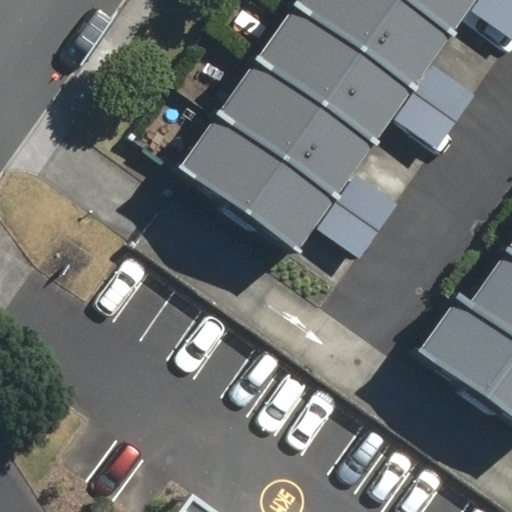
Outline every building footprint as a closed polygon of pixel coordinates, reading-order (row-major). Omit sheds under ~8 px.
[(281,0),(164,166),(281,247),(456,0),(281,0)] [(511,0),(472,0),(467,9),(506,36),(511,26),(511,0)] [(429,65),(392,118),(432,145),(468,92),(429,65)] [(353,174),(316,227),(355,255),(392,201),(353,174)] [(446,296),(407,351),(511,423),(511,227),(458,304),(446,296)] [(189,511),(168,497),(158,511),(189,511)]
